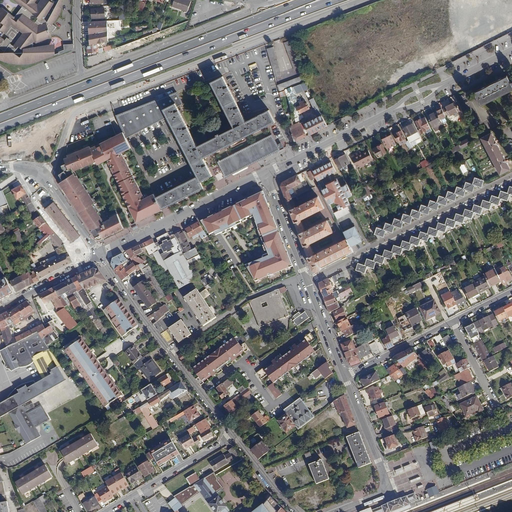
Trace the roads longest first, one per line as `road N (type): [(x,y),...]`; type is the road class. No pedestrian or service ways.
road 1 (residential): [(47,181),(74,111),(363,0)]
road 2 (primary): [(0,109),(256,13),(331,0)]
road 3 (primary): [(278,0),(0,97)]
road 4 (tertiary): [(511,48),(265,174)]
road 5 (residential): [(511,176),(307,281)]
road 6 (tertiary): [(265,174),(98,256)]
road 7 (residential): [(251,1),(81,62)]
road 8 (residential): [(338,511),(385,493),(386,484),(344,377)]
road 9 (residential): [(98,256),(201,396)]
road 10 (unclassified): [(231,436),(104,511)]
road 11 (residential): [(321,318),(201,396)]
road 12 (residential): [(454,320),(344,377)]
